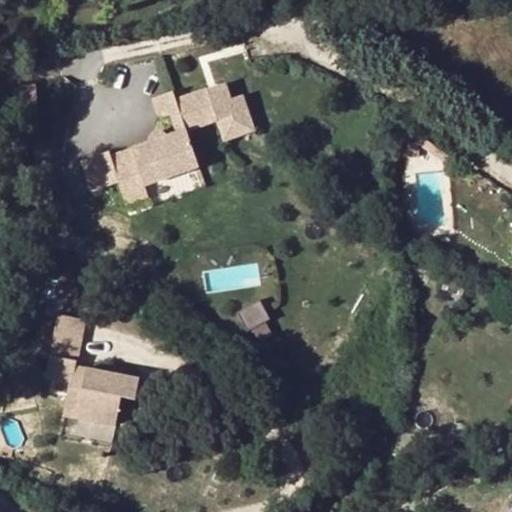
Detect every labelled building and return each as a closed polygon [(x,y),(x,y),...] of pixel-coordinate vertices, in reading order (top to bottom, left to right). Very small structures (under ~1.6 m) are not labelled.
[(152,141),(152,142),(112,154),(111,150),(84,158),(94,189),(119,180),(121,186),(144,178),(145,183),(199,165),(188,131),(220,120),(226,141),(256,131),(244,97),(233,100),(227,84),(178,100),(176,92),(156,98),(160,112),(167,116),(172,114),(179,133),(168,137),(167,135),(165,133),(164,132),(162,131),(160,131),(157,132),(155,133),(153,135),(152,136),(152,137),(152,139),(152,141)] [(39,113),(38,87),(23,87),(25,115),(39,113)] [(410,159),(419,158),(418,145),(417,134),(407,126),(410,159)] [(418,145),(456,171),(456,160),(417,134),(418,145)] [(441,290),(458,299),(458,286),(446,280),(441,290)] [(466,289),(458,286),(458,299),(461,300),(466,289)] [(257,302),(242,309),(256,339),(271,332),(257,302)] [(83,319),(56,314),(48,356),(75,361),(83,319)] [(73,373),(74,367),(75,361),(48,356),(45,374),(50,376),(72,380),(73,373)] [(73,373),(72,380),(71,386),(82,389),(81,392),(115,409),(117,395),(134,398),(138,378),(85,369),(83,374),(73,373)] [(112,423),(115,409),(81,392),(76,417),(112,423)]
